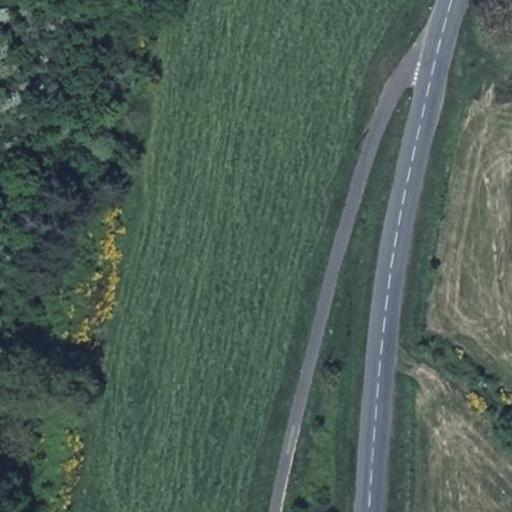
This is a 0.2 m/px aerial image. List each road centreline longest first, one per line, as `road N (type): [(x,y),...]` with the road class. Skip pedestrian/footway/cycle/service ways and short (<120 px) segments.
road 1 (unclassified): [(280,511),(314,332),(361,183),(401,77),(457,6)]
road 2 (secondary): [(371,511),(393,269),(457,6)]
